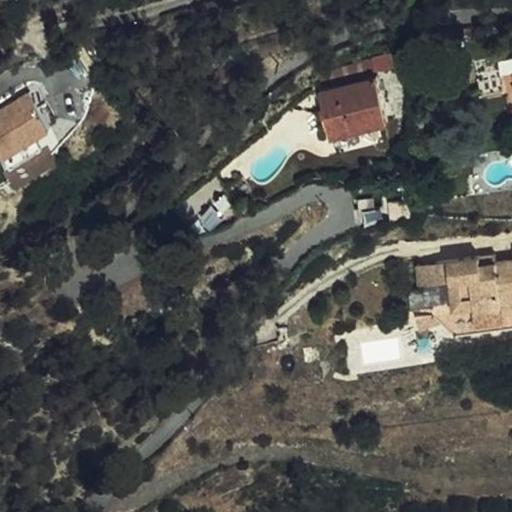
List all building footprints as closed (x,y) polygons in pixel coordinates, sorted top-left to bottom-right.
[(68,63),(84,88),(105,76),(87,51),(68,63)] [(396,115),(380,54),(321,72),(338,131),(396,115)] [(511,78),(492,79),(493,97),(511,96),(511,78)] [(433,88),(423,89),(424,124),(434,123),(433,88)] [(56,133),(35,96),(0,116),(0,147),(9,161),(56,133)] [(15,164),(23,181),(60,162),(51,145),(15,164)] [(489,269),(505,267),(504,260),(489,261),(489,269)] [(511,265),(505,267),(489,269),(489,261),(446,266),(449,285),(458,284),(461,312),(483,309),(483,313),(511,310),(511,265)] [(427,287),(449,285),(446,266),(425,268),(427,287)]
